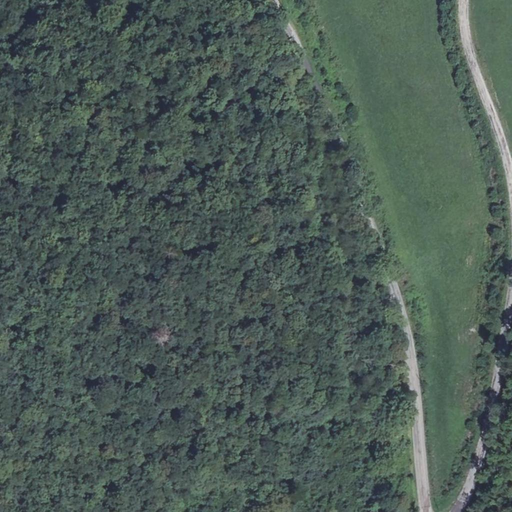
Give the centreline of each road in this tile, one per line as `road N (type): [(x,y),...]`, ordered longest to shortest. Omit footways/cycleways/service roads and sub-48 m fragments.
road 1 (tertiary): [(275,0),(339,136),(387,284),(415,403),(427,511)]
road 2 (unclassified): [(453,511),(483,429),(511,303)]
road 3 (unclassified): [(511,180),(467,49),(463,0)]
